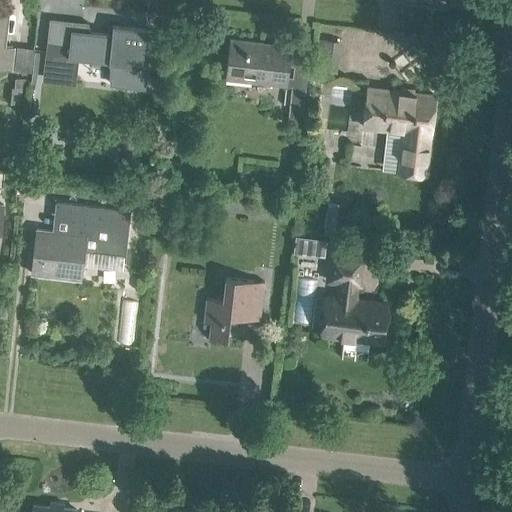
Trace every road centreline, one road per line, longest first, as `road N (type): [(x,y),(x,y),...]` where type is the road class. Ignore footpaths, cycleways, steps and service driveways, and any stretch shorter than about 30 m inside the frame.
road 1 (residential): [(463,479),(0,428)]
road 2 (residential): [(511,38),(463,479)]
